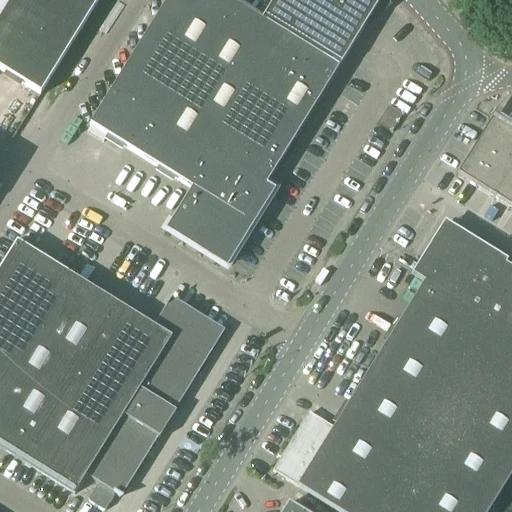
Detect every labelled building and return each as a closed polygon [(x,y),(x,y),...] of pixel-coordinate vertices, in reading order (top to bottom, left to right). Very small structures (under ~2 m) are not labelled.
[(0,0),(0,73),(39,97),(99,0),(0,0)] [(340,67),(263,19),(262,20),(229,0),(167,0),(88,127),(197,195),(174,234),(221,262),(254,206),(340,67)] [(274,0),(263,19),(340,67),(360,35),(381,0),(274,0)] [(493,119),(490,124),(457,178),(511,212),(511,101),(510,103),(505,107),(501,110),(497,115),(493,119)] [(377,125),(392,134),(402,117),(388,108),(377,125)] [(334,429),(322,421),(319,426),(307,419),(273,473),(335,511),(488,511),(511,474),(511,271),(445,230),(414,280),(424,286),(334,429)] [(0,268),(0,448),(23,463),(75,494),(86,477),(116,496),(152,437),(158,440),(174,414),(169,410),(215,334),(166,304),(151,329),(15,245),(0,268)] [(91,505),(102,511),(103,511),(104,511),(106,510),(114,498),(114,496),(113,495),(113,494),(101,487),(99,487),(97,489),(90,501),(90,503),(91,505)]
